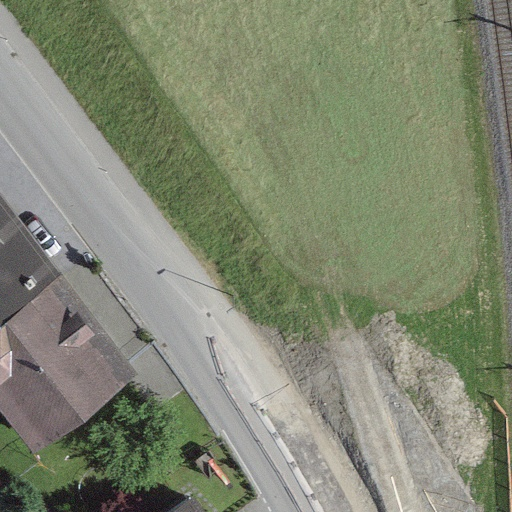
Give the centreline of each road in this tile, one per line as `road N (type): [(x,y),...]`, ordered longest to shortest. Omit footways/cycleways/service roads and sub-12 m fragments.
road 1 (unclassified): [(290,511),(110,251)]
road 2 (tertiary): [(110,251),(0,94)]
